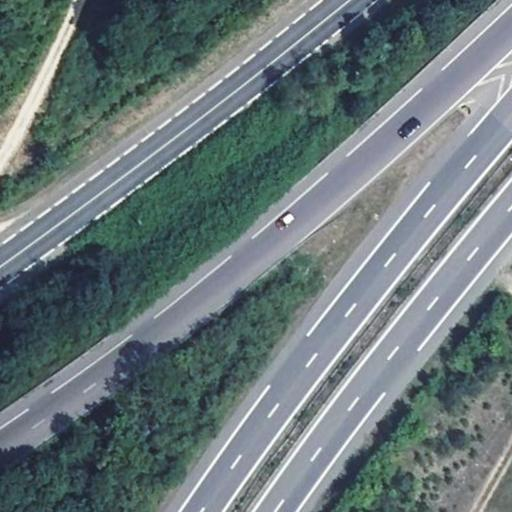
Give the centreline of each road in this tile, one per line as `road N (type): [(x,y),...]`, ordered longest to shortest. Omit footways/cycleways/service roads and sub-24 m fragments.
road 1 (motorway): [(511,35),(220,295),(0,458)]
road 2 (motorway): [(511,127),(393,262),(209,511)]
road 3 (secondary): [(0,266),(348,0)]
road 4 (motorway): [(274,511),(511,205)]
